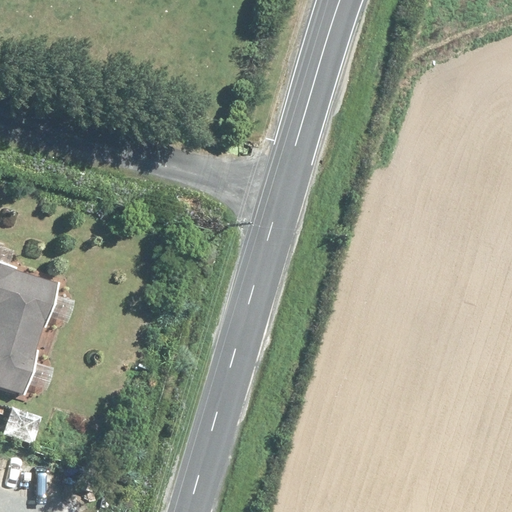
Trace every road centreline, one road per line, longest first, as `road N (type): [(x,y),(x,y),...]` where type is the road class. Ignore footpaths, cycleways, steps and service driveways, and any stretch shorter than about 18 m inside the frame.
road 1 (unclassified): [(192,511),(282,199)]
road 2 (unclassified): [(0,117),(282,199)]
road 3 (unclassified): [(282,199),(339,0)]
